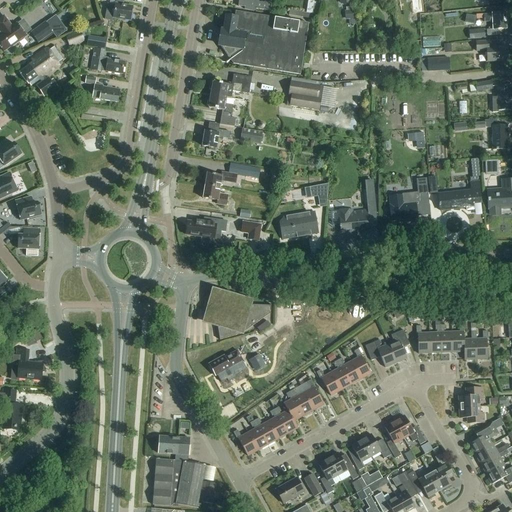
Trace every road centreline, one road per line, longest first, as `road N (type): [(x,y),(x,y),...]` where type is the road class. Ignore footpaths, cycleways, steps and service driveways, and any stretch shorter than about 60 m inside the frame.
road 1 (residential): [(184,285),(212,275),(303,275),(416,247),(511,252)]
road 2 (residential): [(153,0),(123,165),(109,178),(55,194)]
road 3 (unclassified): [(0,476),(62,414),(67,375),(53,287)]
road 4 (unclassified): [(238,480),(177,370),(184,285)]
road 5 (residential): [(238,480),(413,385)]
road 6 (secondary): [(143,189),(175,0)]
road 7 (residential): [(164,186),(196,0)]
road 8 (track): [(330,270),(511,297)]
road 9 (residential): [(446,511),(471,490),(413,385)]
road 10 (secondary): [(111,511),(120,360)]
road 11 (unclassified): [(55,194),(34,130),(0,77)]
